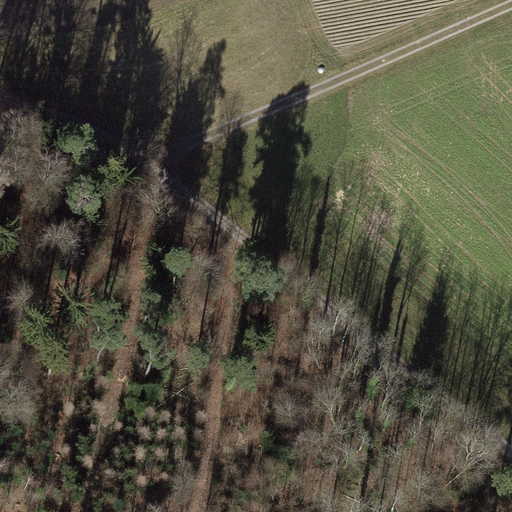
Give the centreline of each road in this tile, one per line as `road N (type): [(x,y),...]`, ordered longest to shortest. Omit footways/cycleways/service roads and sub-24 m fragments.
road 1 (track): [(0,92),(33,96),(165,155),(511,441)]
road 2 (track): [(511,4),(165,155)]
